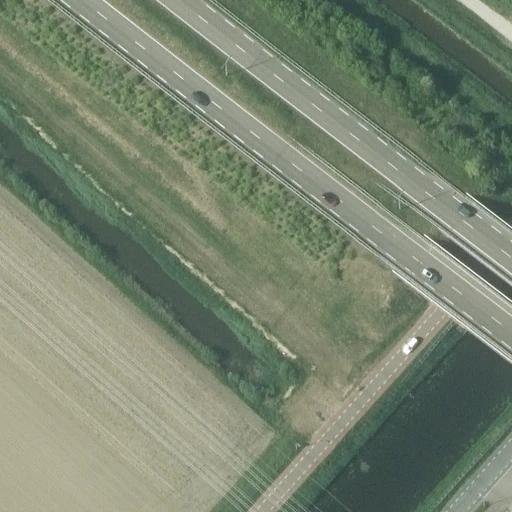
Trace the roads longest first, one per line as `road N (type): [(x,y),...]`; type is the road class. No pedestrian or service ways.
road 1 (primary): [(84,0),(511,335)]
road 2 (primary): [(511,259),(178,0)]
road 3 (unclassified): [(259,511),(511,229)]
